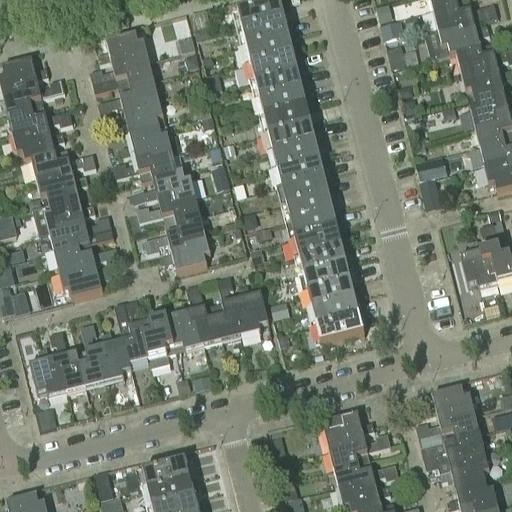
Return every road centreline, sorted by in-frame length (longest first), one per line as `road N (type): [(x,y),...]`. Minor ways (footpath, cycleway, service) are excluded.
road 1 (residential): [(425,363),(333,0)]
road 2 (residential): [(1,469),(223,413)]
road 3 (residential): [(223,413),(425,363)]
